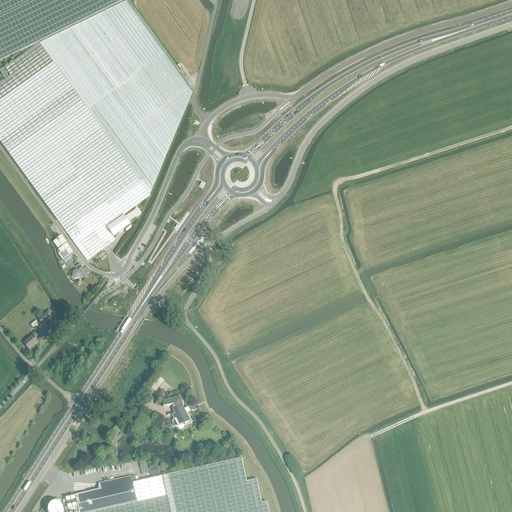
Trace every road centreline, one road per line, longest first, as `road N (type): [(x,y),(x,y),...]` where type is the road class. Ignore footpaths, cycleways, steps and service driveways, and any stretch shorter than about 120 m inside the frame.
road 1 (track): [(425,412),(355,271),(335,184),(511,128)]
road 2 (unclassified): [(511,3),(374,49),(294,98),(234,101),(214,113),(199,140)]
road 3 (unclassified): [(199,140),(181,148),(117,276),(83,262),(0,146)]
road 4 (unclassified): [(274,201),(311,133),(359,91),(416,59),(511,25)]
road 5 (primary): [(447,35),(341,77),(264,140)]
road 6 (primary): [(281,139),(364,74),(447,35)]
road 7 (track): [(425,412),(364,439),(385,511)]
road 8 (primary): [(149,293),(77,403)]
road 9 (primary): [(77,403),(7,511)]
